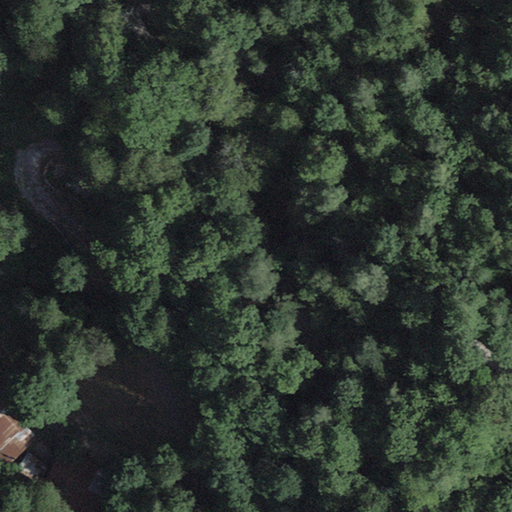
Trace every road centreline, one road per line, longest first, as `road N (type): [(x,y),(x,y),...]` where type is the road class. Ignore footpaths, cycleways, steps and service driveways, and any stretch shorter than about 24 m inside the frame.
road 1 (track): [(511,334),(269,60),(169,0)]
road 2 (track): [(288,280),(320,260),(323,218),(184,8)]
road 3 (track): [(288,280),(245,226),(195,190)]
